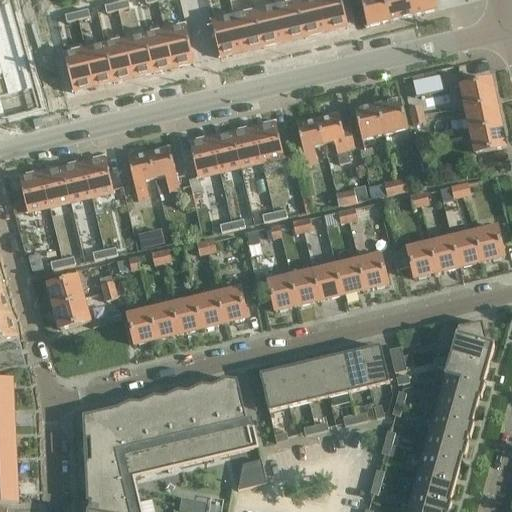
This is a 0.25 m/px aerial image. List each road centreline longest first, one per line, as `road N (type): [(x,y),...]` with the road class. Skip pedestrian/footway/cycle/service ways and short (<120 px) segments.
road 1 (tertiary): [(0,152),(508,29)]
road 2 (residential): [(50,403),(511,293)]
road 3 (residential): [(50,403),(0,220)]
